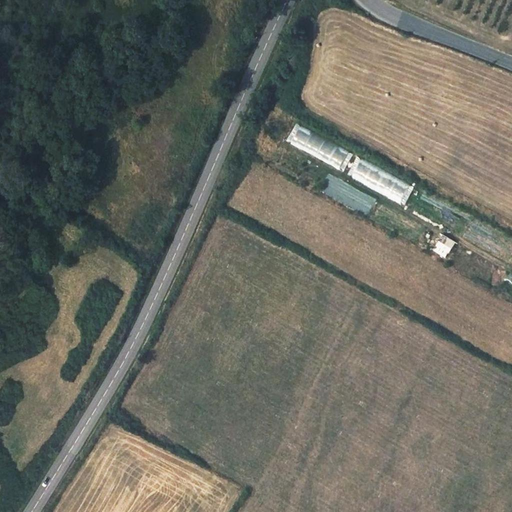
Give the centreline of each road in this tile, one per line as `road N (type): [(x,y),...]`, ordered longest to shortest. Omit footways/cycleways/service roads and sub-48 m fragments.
road 1 (primary): [(291,0),(126,361),(32,511)]
road 2 (tertiary): [(369,0),(511,63)]
